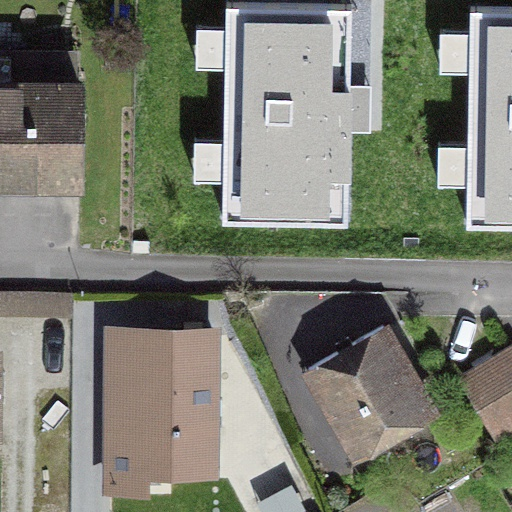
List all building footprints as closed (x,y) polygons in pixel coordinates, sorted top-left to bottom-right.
[(232,220),(341,222),(343,132),(369,132),(369,110),(370,87),(344,86),(346,18),(236,16),(232,220)] [(473,222),(511,223),(511,18),(478,18),(473,222)] [(0,187),(90,188),(91,99),(0,97),(0,187)] [(429,404),(382,325),(309,368),(355,447),(429,404)] [(110,378),(109,484),(144,484),(144,465),(211,466),(212,330),(116,329),(116,378),(110,378)] [(511,350),(464,379),(495,431),(511,420),(511,350)]
